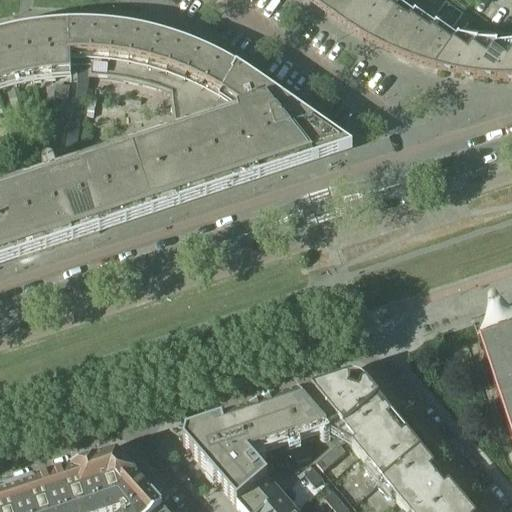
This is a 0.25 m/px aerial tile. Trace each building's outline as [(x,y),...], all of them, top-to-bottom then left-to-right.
[(338,0),(309,0),(305,5),(325,19),(338,0)] [(367,0),(338,0),(325,19),(344,33),(367,0)] [(391,7),(380,0),(367,0),(344,33),(351,38),(355,40),(364,46),(391,7)] [(431,9),(437,0),(426,0),(424,4),(418,12),(425,17),(431,9)] [(412,19),(393,6),(392,5),(391,7),(364,46),(371,50),(375,52),(385,57),(412,19)] [(408,67),(433,31),(414,17),(412,19),(385,57),(390,59),(397,63),(408,67)] [(423,72),(447,37),(435,28),(433,31),(408,67),(423,72)] [(0,267),(18,262),(351,152),(278,101),(266,92),(253,84),(239,75),(227,68),(215,62),(208,58),(200,55),(188,50),(180,47),(172,44),(164,42),(156,39),(148,37),(139,35),(129,34),(120,32),(110,31),(100,30),(86,29),(68,30),(68,36),(69,36),(70,70),(78,71),(77,93),(62,172),(0,192),(0,267)] [(0,97),(15,93),(33,89),(51,86),(71,85),(70,70),(69,36),(68,36),(68,30),(56,30),(46,31),(41,32),(29,33),(14,36),(0,39),(0,97)] [(455,42),(447,37),(423,72),(435,76),(444,78),(453,80),(476,46),(477,45),(458,41),(457,40),(455,42)] [(496,47),(476,46),(453,80),(464,82),(472,83),(490,58),(494,52),(496,49),(495,49),(496,47)] [(494,52),(490,58),(472,83),(482,84),(493,85),(511,59),(511,58),(511,47),(496,49),(494,52)] [(511,58),(511,59),(493,85),(503,85),(511,85),(511,58)] [(54,87),(52,101),(67,102),(68,89),(54,87)] [(511,329),(504,332),(502,325),(496,327),(498,334),(477,341),(511,446),(511,329)] [(347,384),(297,400),(325,434),(327,436),(336,428),(351,446),(387,416),(364,389),(362,387),(361,386),(359,385),(357,384),(355,384),(353,383),(351,383),(349,383),(347,384)] [(216,476),(210,481),(234,508),(265,482),(246,460),(325,434),(297,400),(182,439),(180,446),(205,474),(210,470),(216,476)] [(387,416),(351,446),(353,448),(350,450),(380,487),(418,455),(404,438),(400,441),(393,433),(386,424),(390,421),(387,416)] [(344,456),(337,448),(332,453),(338,460),(344,456)] [(310,461),(307,451),(300,453),(303,463),(310,461)] [(303,463),(300,453),(292,456),(296,466),(303,463)] [(338,460),(332,453),(326,457),(333,465),(338,460)] [(432,472),(418,455),(380,487),(401,511),(452,511),(461,505),(447,489),(443,492),(428,475),(432,472)] [(333,465),(326,457),(320,462),(327,470),(333,465)] [(158,511),(114,461),(0,498),(0,511),(158,511)] [(327,470),(320,462),(315,467),(322,475),(327,470)] [(273,473),(269,463),(260,467),(267,475),(273,473)] [(308,485),(316,478),(311,472),(303,478),(304,480),(308,485)] [(314,491),(322,484),(316,478),(308,485),(314,491)] [(237,511),(266,511),(281,500),(266,483),(236,510),(237,511)] [(339,505),(331,496),(324,502),(331,511),(339,505)] [(291,511),(281,500),(266,511),(291,511)]
